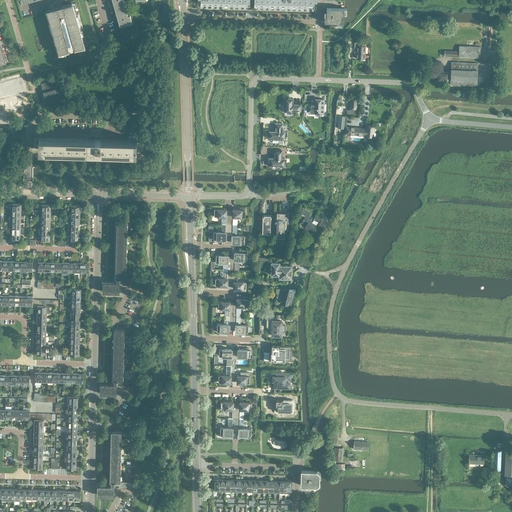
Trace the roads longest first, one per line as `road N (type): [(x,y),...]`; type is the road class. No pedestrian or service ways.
road 1 (unclassified): [(511,415),(348,401),(334,387),(336,289),(431,120)]
road 2 (residential): [(28,192),(30,155),(143,157),(143,133),(109,131)]
road 3 (unclassified): [(246,196),(256,78),(319,80)]
road 4 (residential): [(183,19),(321,21),(321,0)]
road 5 (residential): [(109,131),(44,131),(44,114),(109,116)]
road 6 (unclassified): [(196,465),(296,467),(295,511)]
road 7 (unclassified): [(431,120),(409,84),(319,80)]
